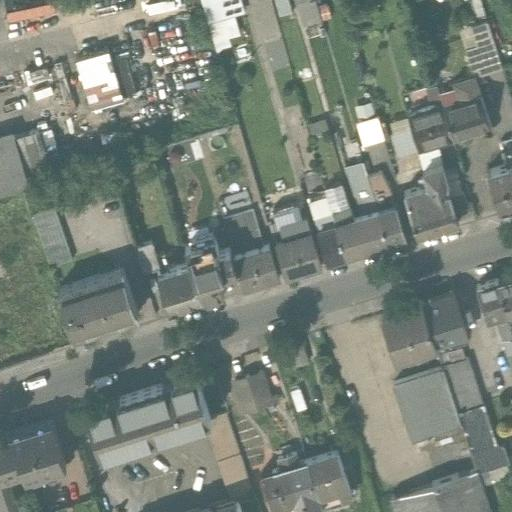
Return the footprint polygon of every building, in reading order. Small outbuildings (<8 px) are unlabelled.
[(200,0),(209,24),(243,13),(238,0),(200,0)] [(286,0),(268,0),(294,85),(311,80),(286,0)] [(314,0),(295,0),(303,27),(321,21),(314,0)] [(486,20),(471,25),(475,40),(477,39),(478,43),(466,46),(474,73),(500,65),(486,20)] [(76,52),(85,103),(120,98),(112,46),(76,52)] [(474,73),(454,79),(460,97),(440,102),(452,137),(491,125),(474,73)] [(402,95),(408,112),(440,102),(435,85),(402,95)] [(370,100),(352,106),(364,141),(382,135),(370,100)] [(440,102),(408,112),(410,119),(419,147),(452,137),(440,102)] [(323,118),(305,123),(311,141),(328,135),(323,118)] [(410,119),(384,127),(393,155),(419,147),(410,119)] [(50,129),(39,133),(38,129),(14,136),(27,174),(61,163),(50,129)] [(14,136),(0,140),(0,190),(29,181),(27,174),(14,136)] [(511,137),(499,141),(506,164),(511,162),(511,137)] [(511,162),(506,164),(487,170),(499,211),(511,206),(511,162)] [(441,164),(422,169),(427,185),(403,192),(416,235),(459,223),(446,180),(441,164)] [(364,165),(346,170),(360,216),(378,210),(368,178),(368,177),(364,165)] [(390,206),(381,174),(368,177),(368,178),(378,210),(390,206)] [(343,184),(325,189),(326,192),(331,210),(349,205),(343,184)] [(326,192),(308,197),(313,213),(325,210),(325,211),(331,210),(326,192)] [(282,194),(267,196),(269,207),(284,205),(282,194)] [(56,202),(33,209),(43,240),(50,264),(73,257),(56,202)] [(322,264),(312,231),(311,231),(307,218),(299,220),(294,204),(285,207),(303,269),(322,264)] [(355,217),(353,218),(349,205),(331,210),(345,256),(365,250),(355,217)] [(390,206),(378,210),(387,244),(405,238),(395,205),(390,206)] [(303,269),(285,207),(276,210),(281,226),(272,228),(276,242),(275,242),(285,275),(303,269)] [(331,210),(325,211),(325,210),(313,213),(328,261),(345,256),(331,210)] [(387,244),(378,210),(360,216),(355,217),(365,250),(387,244)] [(231,247),(234,256),(250,251),(263,248),(252,211),(223,220),(231,247)] [(215,237),(185,246),(191,263),(202,300),(223,294),(217,273),(237,267),(234,256),(231,247),(219,250),(215,237)] [(50,264),(43,240),(1,254),(9,278),(50,264)] [(151,241),(136,246),(143,271),(159,266),(156,256),(151,241)] [(250,251),(261,287),(278,282),(267,246),(263,248),(250,251)] [(237,267),(244,292),(261,287),(250,251),(234,256),(237,267)] [(191,263),(168,270),(163,254),(156,256),(159,266),(161,272),(157,273),(168,310),(202,300),(191,263)] [(126,269),(61,289),(75,335),(141,315),(126,269)] [(511,275),(499,280),(511,321),(511,275)] [(511,321),(499,280),(476,287),(486,317),(496,314),(502,335),(511,332),(511,321)] [(451,293),(422,302),(437,346),(466,337),(451,293)] [(422,302),(383,315),(397,360),(437,346),(422,302)] [(511,332),(502,335),(507,352),(511,350),(511,332)] [(302,343),(291,346),(297,366),(308,363),(302,343)] [(467,358),(442,366),(443,368),(453,398),(476,391),(478,390),(467,358)] [(443,368),(393,385),(412,442),(462,426),(453,398),(443,368)] [(259,372),(247,376),(257,406),(269,402),(259,372)] [(195,373),(142,390),(158,437),(203,423),(210,420),(195,373)] [(247,376),(234,380),(243,410),(257,406),(247,376)] [(142,390),(88,407),(104,455),(158,437),(142,390)] [(483,405),(480,405),(476,391),(453,398),(462,426),(477,472),(478,475),(509,465),(504,450),(498,452),(483,405)] [(239,453),(226,415),(210,420),(203,423),(216,461),(239,453)] [(49,418),(9,432),(23,473),(24,476),(64,463),(49,418)] [(23,473),(9,432),(0,434),(0,480),(8,478),(23,473)] [(337,451),(307,460),(318,495),(321,505),(352,496),(337,451)] [(239,453),(216,461),(229,501),(235,499),(252,493),(239,453)] [(296,453),(285,456),(300,504),(293,506),(295,511),(319,511),(323,511),(321,505),(318,495),(307,460),(299,463),(296,453)] [(276,470),(259,476),(270,511),(273,511),(293,506),(300,504),(285,456),(273,460),(276,470)] [(477,472),(391,500),(394,511),(490,511),(478,475),(477,472)] [(8,478),(0,480),(0,508),(0,510),(17,504),(8,478)] [(229,501),(195,511),(239,511),(235,499),(229,501)]
